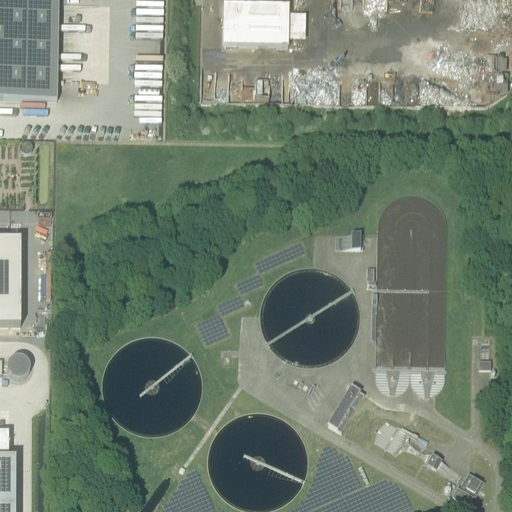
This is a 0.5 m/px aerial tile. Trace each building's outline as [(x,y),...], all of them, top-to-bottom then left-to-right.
[(0,0),(0,102),(57,103),(58,4),(58,0),(0,0)] [(288,9),(223,8),(222,49),(287,49),(288,9)] [(242,90),(242,104),(255,104),(255,90),(242,90)] [(363,234),(348,234),(348,251),(363,251),(363,234)] [(0,243),(0,329),(20,329),(20,244),(9,244),(0,243)] [(29,382),(28,362),(8,363),(9,383),(29,382)] [(479,372),(490,373),(490,363),(479,363),(479,372)] [(328,428),(341,436),(364,398),(350,390),(328,428)] [(0,511),(15,511),(15,461),(8,461),(9,435),(0,435),(0,511)] [(426,467),(436,473),(441,464),(431,458),(426,467)] [(459,491),(475,500),(484,486),(468,476),(459,491)] [(455,504),(467,511),(474,501),(461,494),(455,504)]
